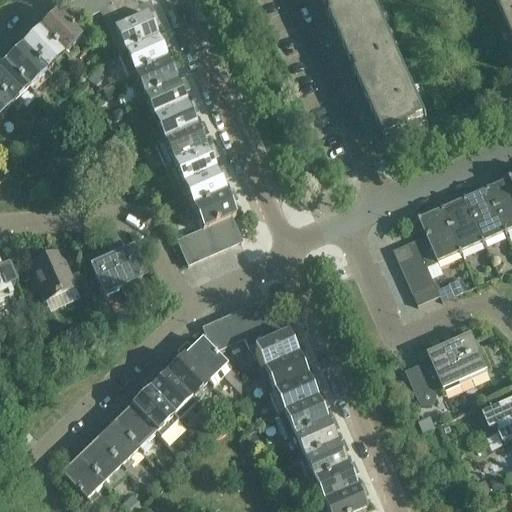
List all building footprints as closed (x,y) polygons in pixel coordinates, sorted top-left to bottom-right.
[(80,24),(68,0),(66,0),(57,4),(61,12),(57,16),(69,29),(80,24)] [(90,20),(81,0),(68,0),(80,24),(90,20)] [(101,15),(94,0),(81,0),(90,20),(101,15)] [(112,10),(107,0),(94,0),(101,15),(105,13),(112,10)] [(109,24),(138,11),(134,0),(122,5),(112,10),(105,13),(109,24)] [(122,5),(119,0),(107,0),(112,10),(122,5)] [(385,27),(372,0),(321,0),(342,46),(385,27)] [(511,0),(494,0),(511,40),(511,0)] [(114,34),(143,21),(138,11),(109,24),(114,34)] [(81,42),(69,29),(57,16),(45,28),(39,22),(32,28),(38,34),(39,33),(64,59),(81,42)] [(156,42),(150,28),(158,25),(154,16),(143,21),(114,34),(124,56),(156,42)] [(411,87),(392,44),(385,27),(342,46),(369,106),(411,87)] [(39,33),(38,34),(28,45),(22,39),(15,45),(21,51),(22,50),(46,76),(64,59),(39,33)] [(166,64),(160,50),(168,47),(164,38),(156,42),(124,56),(134,79),(166,64)] [(22,50),(21,51),(10,61),(4,55),(0,59),(0,64),(3,68),(4,67),(29,93),(46,76),(22,50)] [(176,86),(170,72),(177,69),(174,61),(166,64),(134,79),(143,101),(176,86)] [(29,93),(4,67),(3,68),(0,71),(0,97),(11,110),(29,93)] [(186,108),(180,94),(187,91),(184,83),(176,86),(143,101),(153,123),(186,109),(186,108)] [(413,116),(422,112),(411,87),(369,106),(385,144),(418,129),(413,116)] [(0,120),(11,110),(0,97),(0,120)] [(196,131),(195,130),(189,117),(197,113),(193,105),(186,108),(186,109),(153,123),(163,145),(196,131)] [(428,125),(422,112),(413,116),(418,129),(428,125)] [(205,152),(199,139),(207,135),(203,127),(195,130),(196,131),(163,145),(173,167),(205,153),(205,152)] [(215,175),(209,161),(217,157),(213,149),(205,152),(205,153),(173,167),(183,189),(215,175)] [(225,197),(219,183),(226,180),(223,171),(215,175),(183,189),(192,211),(225,197)] [(511,233),(511,185),(511,184),(510,185),(511,186),(490,195),(490,194),(489,194),(507,236),(511,233)] [(235,220),(228,205),(236,202),(232,193),(225,197),(192,211),(202,234),(209,231),(220,226),(231,221),(231,222),(235,220)] [(507,236),(489,194),(487,195),(488,196),(468,205),(467,204),(466,204),(484,246),(507,236)] [(484,246),(466,204),(465,205),(465,206),(445,215),(444,214),(443,214),(462,256),(484,246)] [(462,256),(443,214),(442,215),(443,216),(422,225),(422,224),(419,225),(426,241),(438,267),(462,256)] [(242,246),(231,222),(231,221),(220,226),(231,251),(242,246)] [(231,251),(220,226),(209,231),(220,256),(231,251)] [(209,231),(202,234),(198,235),(209,260),(220,256),(209,231)] [(209,260),(198,235),(177,245),(187,270),(209,260)] [(438,267),(426,241),(416,245),(421,256),(426,267),(427,271),(438,267)] [(421,256),(416,245),(394,255),(399,266),(421,256)] [(141,283),(127,252),(89,269),(103,300),(141,283)] [(90,296),(80,275),(70,279),(59,256),(29,269),(45,305),(75,291),(79,301),(90,296)] [(426,267),(421,256),(399,266),(404,277),(426,267)] [(431,278),(427,271),(426,267),(404,277),(409,288),(431,278)] [(0,303),(12,298),(0,270),(0,303)] [(436,289),(431,278),(409,288),(413,299),(436,289)] [(441,300),(436,289),(413,299),(418,310),(441,300)] [(278,328),(278,327),(267,303),(256,308),(267,333),(278,328)] [(267,333),(256,308),(245,313),(256,338),(267,333)] [(256,338),(245,313),(235,317),(246,342),(249,341),(256,338)] [(246,342),(235,317),(224,322),(235,347),(246,342)] [(235,347),(224,322),(213,327),(224,352),(235,347)] [(254,351),(294,333),(290,322),(278,327),(278,328),(267,333),(256,338),(249,341),(254,351)] [(224,352),(213,327),(202,332),(205,340),(201,344),(213,357),(224,352)] [(297,359),(296,359),(290,345),(298,341),(294,333),(254,351),(264,374),(297,359)] [(488,376),(472,339),(428,359),(433,369),(425,372),(424,368),(406,376),(419,405),(420,407),(421,407),(422,408),(423,409),(425,410),(427,410),(430,409),(432,409),(433,407),(435,406),(436,405),(436,404),(437,402),(437,401),(437,400),(437,399),(437,398),(436,396),(436,395),(443,392),(444,395),(488,376)] [(226,369),(213,357),(201,344),(189,355),(184,350),(177,356),(183,362),(183,361),(208,387),(226,369)] [(307,381),(306,381),(300,367),(308,364),(304,355),(296,359),(297,359),(264,374),(274,396),(307,381)] [(208,387),(183,361),(183,362),(172,372),(166,366),(160,373),(165,378),(166,378),(191,404),(208,387)] [(316,403),(310,389),(317,386),(314,377),(306,381),(307,381),(274,396),(283,418),(316,403)] [(191,404),(166,378),(165,378),(155,389),(149,383),(142,389),(148,395),(173,421),(191,404)] [(148,395),(137,406),(131,400),(125,406),(130,412),(131,412),(156,437),(173,421),(148,395)] [(326,425),(320,411),(327,408),(324,399),(316,403),(283,418),(293,440),(326,426),(326,425)] [(511,443),(511,404),(483,417),(490,433),(498,430),(501,435),(499,436),(504,448),(511,443)] [(156,437),(131,412),(130,412),(120,422),(114,416),(107,423),(113,429),(114,428),(138,454),(156,437)] [(335,447),(329,433),(337,430),(333,421),(326,425),(326,426),(293,440),(303,462),(336,448),(335,447)] [(114,428),(113,429),(102,439),(97,433),(90,440),(96,446),(96,445),(121,471),(138,454),(114,428)] [(346,470),(345,469),(339,456),(347,452),(343,444),(335,447),(336,448),(303,462),(313,484),(346,470)] [(121,471),(96,445),(96,446),(85,456),(79,450),(73,456),(79,462),(104,488),(121,471)] [(79,462),(67,473),(62,467),(55,473),(86,505),(104,488),(79,462)] [(355,492),(355,491),(349,478),(357,474),(353,466),(345,469),(346,470),(313,484),(323,506),(355,492)] [(364,511),(359,500),(366,496),(363,488),(355,491),(355,492),(323,506),(325,511),(364,511)]
